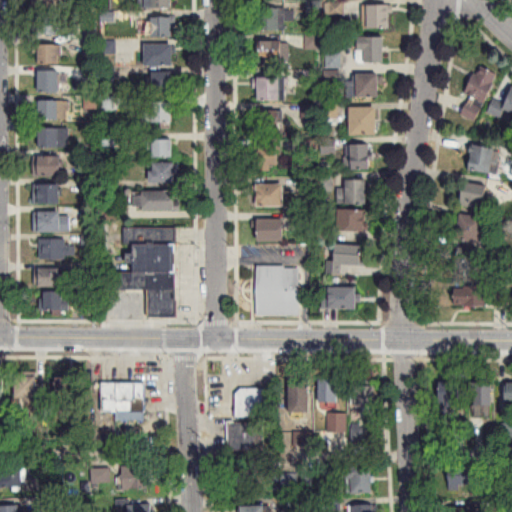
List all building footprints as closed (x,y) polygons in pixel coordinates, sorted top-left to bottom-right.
[(172,9),(172,0),(140,0),(140,9),(172,9)] [(367,20),(367,29),(391,29),(391,5),(367,5),(367,20)] [(258,31),(284,31),(284,8),(258,8),(258,31)] [(58,13),(38,13),(38,35),(58,35),(58,13)] [(174,36),(174,17),(152,17),(152,37),(174,36)] [(359,63),(385,63),(385,37),(359,37),(359,63)] [(260,67),(286,67),(286,50),(277,50),(277,41),(260,41),(260,67)] [(146,44),(146,66),(175,66),(175,44),(146,44)] [(40,64),(62,64),(62,45),(40,45),(40,64)] [(340,55),(328,54),(328,68),(340,68),(340,55)] [(499,75),(480,66),(466,95),(471,97),(462,116),(477,123),(499,75)] [(40,93),(61,93),(61,71),(40,71),(40,93)] [(153,94),(175,94),(175,72),(153,72),(153,94)] [(380,75),(348,75),(348,98),(380,98),(380,75)] [(259,102),(282,102),(282,78),(259,78),(259,102)] [(511,92),(507,105),(495,100),(489,115),(503,120),(506,112),(511,114),(511,92)] [(40,120),(70,120),(70,101),(40,101),(40,120)] [(174,103),(153,103),(153,123),(174,123),(174,103)] [(351,136),(378,136),(378,107),(351,107),(351,136)] [(259,111),(259,135),(282,135),(282,111),(259,111)] [(40,148),(65,148),(65,129),(40,129),(40,148)] [(174,140),(153,140),(153,158),(174,158),(174,140)] [(502,149),(475,144),(470,171),(496,175),(502,149)] [(281,172),(281,146),(260,146),(260,172),(281,172)] [(371,146),(346,146),(346,170),(371,171),(371,146)] [(63,156),(34,156),(34,176),(63,176),(63,156)] [(150,183),(175,183),(175,163),(150,163),(150,183)] [(367,181),(347,181),(347,205),(367,205),(367,181)] [(61,204),(61,185),(35,185),(35,204),(61,204)] [(257,208),(285,208),(285,185),(257,185),(257,208)] [(489,212),(492,196),(466,190),(462,206),(489,212)] [(176,191),(136,191),(136,212),(176,212),(176,191)] [(366,211),(342,211),(342,232),(366,232),(366,211)] [(35,232),(70,232),(70,215),(63,215),(63,212),(35,212),(35,232)] [(458,239),(481,243),(486,219),(463,214),(458,239)] [(259,242),(285,242),(285,219),(259,219),(259,242)] [(177,228),(124,228),(124,249),(133,249),(134,272),(115,272),(116,291),(148,290),(148,318),(177,318),(177,228)] [(40,259),(68,259),(68,239),(40,239),(40,259)] [(342,275),(343,264),(362,266),(364,245),(338,244),(337,261),(327,260),(326,274),(342,275)] [(300,315),(300,267),(257,267),(257,315),(300,315)] [(64,269),(37,269),(37,287),(64,287),(64,269)] [(359,287),(331,287),(331,309),(359,309),(359,287)] [(455,288),(455,307),(507,307),(507,288),(455,288)] [(45,292),(45,310),(65,310),(65,292),(45,292)] [(38,403),(38,377),(18,377),(18,403),(38,403)] [(57,416),(78,416),(78,378),(57,378),(57,416)] [(339,404),(339,379),(320,379),(320,404),(339,404)] [(290,417),(311,417),(311,380),(290,380),(290,417)] [(103,413),(115,413),(115,421),(145,421),(145,382),(103,382),(103,413)] [(461,382),(441,382),(441,407),(461,407),(461,382)] [(475,406),(494,406),(494,383),(475,383),(475,406)] [(356,408),(377,408),(377,387),(356,387),(356,408)] [(267,389),(237,389),(237,418),(267,418),(267,389)] [(348,414),(328,414),(328,433),(348,433),(348,414)] [(265,422),(228,422),(228,450),(265,450),(265,422)] [(365,428),(351,428),(351,443),(365,443),(365,428)] [(295,447),(311,447),(311,432),(295,432),(295,447)] [(0,488),(24,488),(24,466),(0,466),(0,488)] [(123,466),(123,490),(153,490),(153,466),(123,466)] [(373,493),(373,466),(348,466),(348,493),(373,493)] [(111,484),(110,468),(92,468),(92,484),(111,484)] [(485,471),(451,472),(451,487),(485,487),(485,471)] [(298,484),(297,474),(282,476),(283,485),(298,484)]
